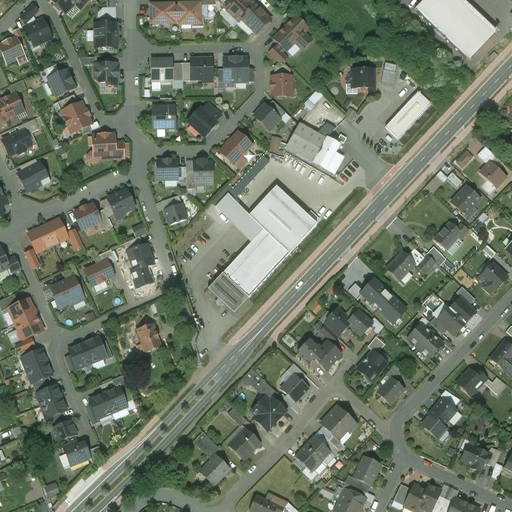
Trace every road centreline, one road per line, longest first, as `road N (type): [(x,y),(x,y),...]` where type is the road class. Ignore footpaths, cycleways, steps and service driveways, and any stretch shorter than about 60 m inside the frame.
road 1 (secondary): [(255,334),(511,63)]
road 2 (residential): [(130,50),(259,48),(260,94),(208,151),(143,152)]
road 3 (secondary): [(255,334),(76,511)]
road 4 (secondary): [(95,511),(211,393),(255,334)]
road 5 (residential): [(395,432),(412,403),(511,298)]
road 6 (residential): [(221,511),(333,384)]
road 7 (residential): [(36,0),(51,15),(102,122),(128,125)]
road 8 (residential): [(174,287),(58,341)]
road 9 (residential): [(7,230),(58,341)]
road 10 (residential): [(174,287),(134,172)]
